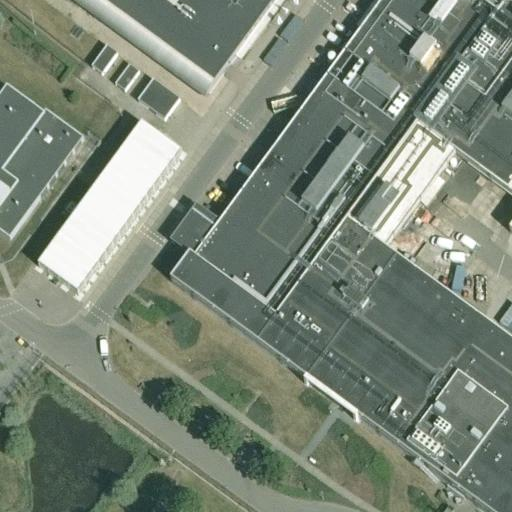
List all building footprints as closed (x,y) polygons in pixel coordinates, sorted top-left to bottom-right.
[(77,0),(209,96),(223,77),(246,46),(242,43),(259,21),(262,24),(279,0),(77,0)] [(511,0),(387,0),(221,227),(197,209),(171,245),(191,260),(173,284),(484,511),(511,511),(511,345),(385,253),(456,157),(511,197),(511,232),(510,235),(511,235),(511,0)] [(103,78),(118,57),(108,50),(93,70),(103,78)] [(130,67),(116,87),(125,94),(140,75),(130,67)] [(180,103),(154,83),(139,104),(165,124),(180,103)] [(0,234),(10,242),(82,145),(84,142),(46,114),(44,117),(7,90),(0,100),(0,234)] [(483,237),(484,264),(499,264),(499,237),(483,237)] [(496,317),(510,319),(511,303),(511,268),(504,267),(496,317)]
